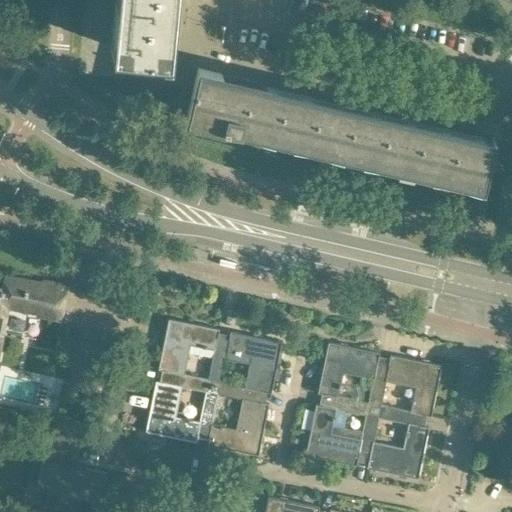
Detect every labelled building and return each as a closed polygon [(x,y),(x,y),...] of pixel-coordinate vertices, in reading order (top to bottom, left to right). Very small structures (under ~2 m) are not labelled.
[(117,0),(112,48),(163,53),(167,0),(117,0)] [(198,68),(193,88),(186,119),(480,187),(481,188),(493,137),(492,137),(490,144),(252,89),(254,82),(198,68)] [(174,97),(177,86),(169,84),(167,95),(174,97)] [(36,313),(35,315),(51,318),(57,284),(44,281),(43,283),(5,276),(3,289),(0,288),(0,322),(3,306),(36,313)] [(168,318),(158,369),(162,370),(160,381),(159,382),(182,386),(206,391),(207,385),(213,386),(214,380),(208,379),(183,374),(190,343),(214,348),(218,333),(219,329),(218,329),(168,318)] [(214,348),(208,379),(214,380),(213,386),(219,387),(220,381),(225,357),(226,351),(251,356),(249,362),(244,386),(266,391),(270,392),(271,392),(281,341),(230,331),(229,335),(218,333),(214,348)] [(76,357),(70,386),(101,393),(107,364),(111,347),(80,340),(76,357)] [(342,372),(373,378),(378,352),(328,342),(317,393),(322,393),(320,404),(319,405),(347,411),(366,414),(367,408),(373,410),(374,404),(368,402),(337,396),(342,372)] [(374,404),(373,410),(379,411),(380,405),(385,381),(415,387),(410,411),(430,415),(441,365),(390,354),(389,359),(378,356),(379,352),(378,352),(373,378),(368,402),(374,404)] [(0,367),(0,404),(60,409),(62,371),(0,367)] [(212,424),(218,393),(212,392),(213,386),(207,385),(206,391),(200,421),(176,417),(182,386),(159,382),(160,381),(155,380),(145,431),(196,442),(197,437),(208,439),(207,444),(212,424)] [(266,391),(244,386),(220,381),(219,387),(213,386),(212,392),(218,393),(241,398),(235,428),(212,424),(207,444),(258,454),(268,403),(264,402),(266,391)] [(315,404),(305,454),(356,465),(357,461),(368,463),(373,441),(378,417),(372,416),(373,410),(367,408),(366,414),(362,431),(343,427),(347,411),(319,405),(320,404),(315,404)] [(368,463),(367,467),(418,478),(428,427),(424,426),(426,415),(426,414),(410,411),(380,405),(379,411),(373,410),(372,416),(378,417),(408,423),(403,447),(373,441),(368,463)] [(76,454),(80,432),(52,427),(45,460),(40,459),(35,487),(47,490),(44,506),(74,511),(75,511),(79,496),(101,500),(106,472),(86,468),(85,472),(60,467),(64,451),(76,454)] [(268,496),(264,511),(316,511),(317,510),(318,511),(319,506),(318,506),(268,496)]
